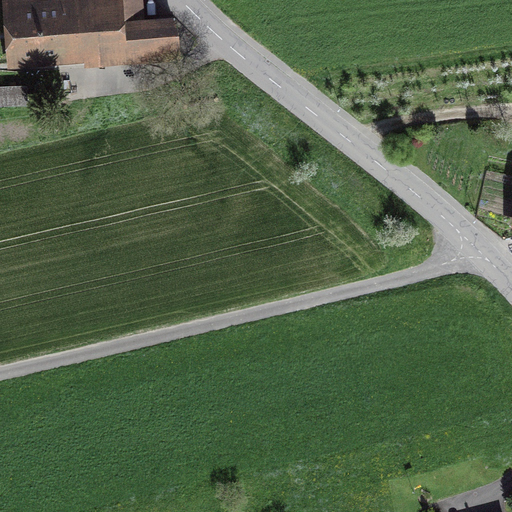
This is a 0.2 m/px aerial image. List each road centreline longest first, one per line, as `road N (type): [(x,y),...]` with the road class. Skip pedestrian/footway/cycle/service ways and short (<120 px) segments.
road 1 (residential): [(472,243),(434,268),(0,373)]
road 2 (tertiary): [(182,0),(472,243)]
road 3 (unknown): [(352,141),(387,124),(511,109)]
